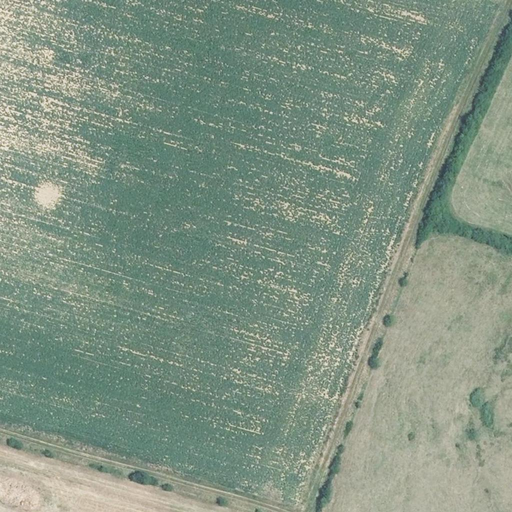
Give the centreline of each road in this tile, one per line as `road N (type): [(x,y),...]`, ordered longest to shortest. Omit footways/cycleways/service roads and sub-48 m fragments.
road 1 (track): [(306,511),(425,197),(511,1)]
road 2 (track): [(0,431),(280,511)]
